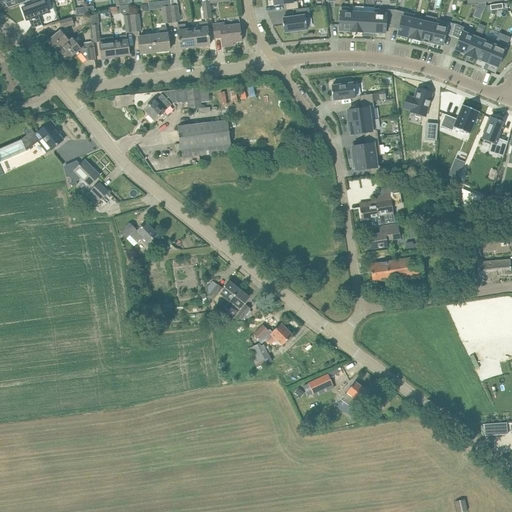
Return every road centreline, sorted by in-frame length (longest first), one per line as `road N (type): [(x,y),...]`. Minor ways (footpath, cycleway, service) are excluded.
road 1 (residential): [(339,339),(151,188),(66,94)]
road 2 (residential): [(500,98),(377,58),(276,64)]
road 3 (residential): [(511,470),(339,339)]
road 4 (residential): [(66,94),(246,67),(268,53)]
road 5 (residential): [(511,288),(360,310)]
road 6 (residential): [(339,178),(335,151),(276,64)]
road 7 (residential): [(360,310),(341,189)]
